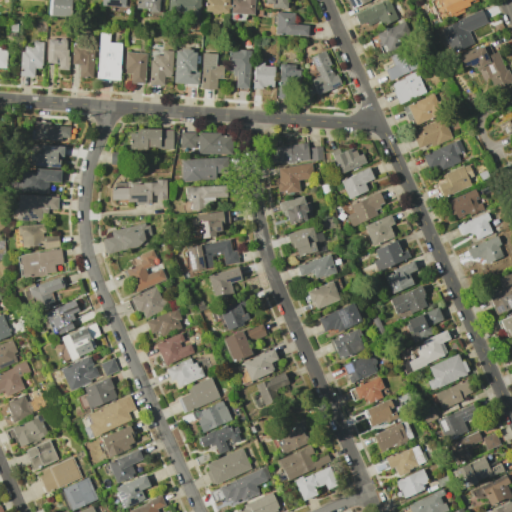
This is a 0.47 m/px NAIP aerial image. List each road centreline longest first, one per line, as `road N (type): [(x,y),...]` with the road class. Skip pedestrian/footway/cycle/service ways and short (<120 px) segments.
road 1 (residential): [(107,108),(88,187),(90,252),(200,511),(370,490)]
road 2 (residential): [(259,116),(265,254),(379,511)]
road 3 (tertiary): [(371,125),(0,98)]
road 4 (tertiary): [(511,418),(387,139),(371,125)]
road 5 (residential): [(324,0),(373,106),(371,125)]
